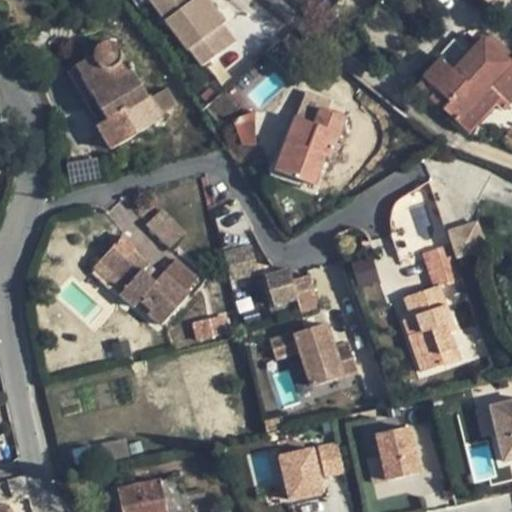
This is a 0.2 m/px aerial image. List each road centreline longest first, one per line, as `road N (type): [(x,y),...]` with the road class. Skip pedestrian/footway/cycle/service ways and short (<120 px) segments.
road 1 (unknown): [(42,206),(219,176),(235,181),(275,253),(298,269),(431,184),(452,179)]
road 2 (residential): [(0,75),(35,127),(42,206),(13,308),(47,511)]
